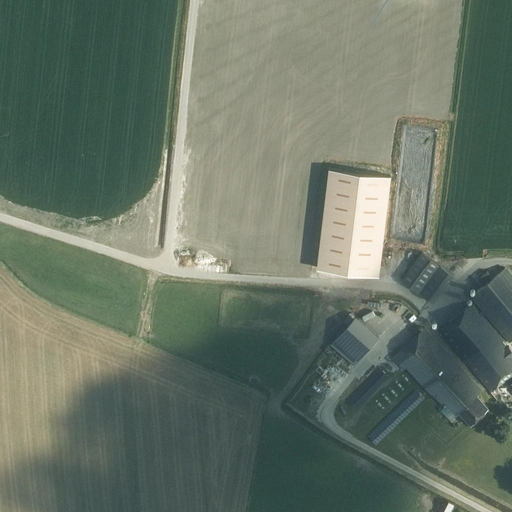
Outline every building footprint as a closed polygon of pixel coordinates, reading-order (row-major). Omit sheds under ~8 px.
[(318,256),(317,268),(379,275),(391,175),(329,168),(318,256)] [(403,278),(435,302),(454,275),(423,252),(403,278)] [(511,340),(511,276),(505,268),(493,278),(487,271),(478,279),(483,286),(471,296),(482,310),(485,313),(510,343),(511,340)] [(485,313),(482,310),(479,312),(472,302),(438,330),(491,392),(506,379),(510,384),(509,384),(511,387),(511,356),(511,355),(511,349),(509,346),(507,347),(503,341),(504,340),(483,316),(485,313)] [(331,344),(355,365),(380,336),(357,315),(349,324),(332,343),(331,344)] [(482,390),(424,327),(395,355),(406,367),(433,396),(434,395),(444,406),(446,405),(456,415),(460,412),(472,424),(488,408),(476,396),(482,390)] [(392,358),(403,370),(406,367),(395,356),(392,358)]
